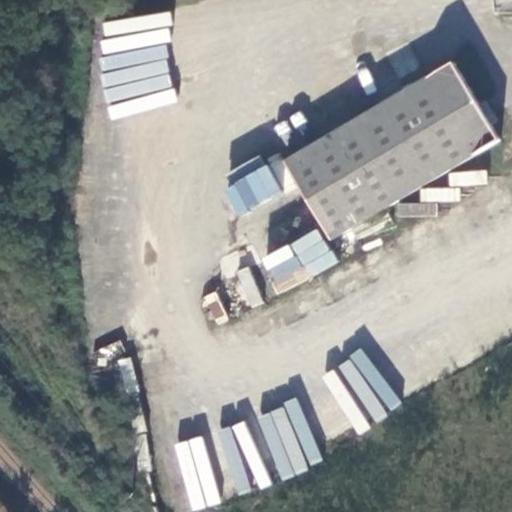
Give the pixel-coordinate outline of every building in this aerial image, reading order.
[(337,237),(505,137),(495,121),(500,117),(488,97),(483,100),(457,60),(290,162),(337,237)] [(148,257),(107,262),(119,356),(138,353),(152,476),(243,465),(239,436),(171,444),(148,257)] [(247,267),(233,273),(249,308),(262,302),(247,267)] [(217,292),(202,297),(212,324),(227,319),(217,292)] [(348,380),(370,367),(361,352),(339,365),(348,380)]
